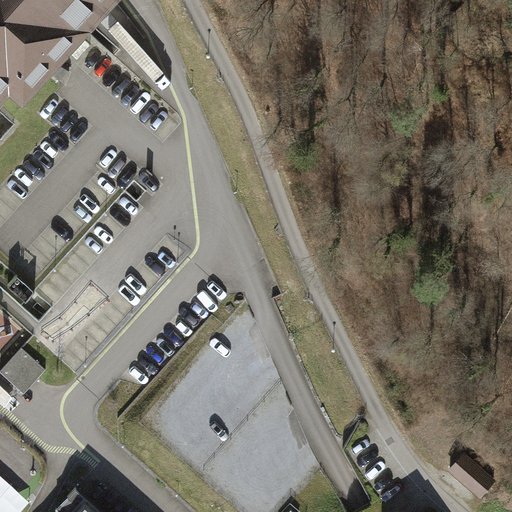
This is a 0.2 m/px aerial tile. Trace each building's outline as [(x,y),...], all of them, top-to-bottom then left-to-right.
[(0,0),(0,111),(14,97),(27,107),(67,65),(106,23),(126,0),(0,0)] [(30,363),(3,391),(26,414),(53,385),(30,363)] [(500,482),(465,452),(449,470),(483,500),(500,482)] [(109,511),(91,496),(75,511),(109,511)] [(0,511),(12,511),(0,500),(0,511)]
